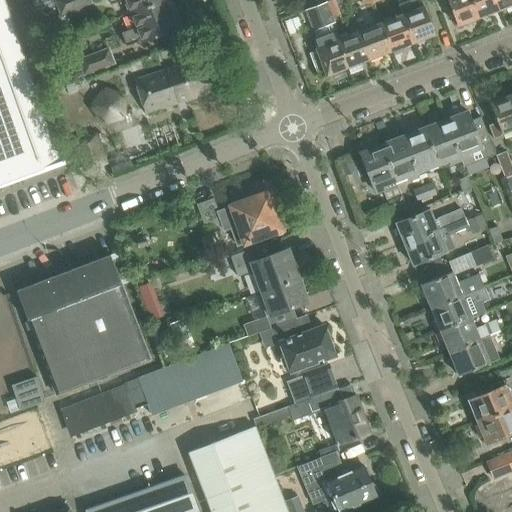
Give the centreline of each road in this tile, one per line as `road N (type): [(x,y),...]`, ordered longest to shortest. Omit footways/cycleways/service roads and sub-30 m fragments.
road 1 (residential): [(293,129),(449,511)]
road 2 (unclassified): [(0,241),(293,129)]
road 3 (residential): [(293,129),(511,45)]
road 4 (residential): [(293,129),(245,0)]
